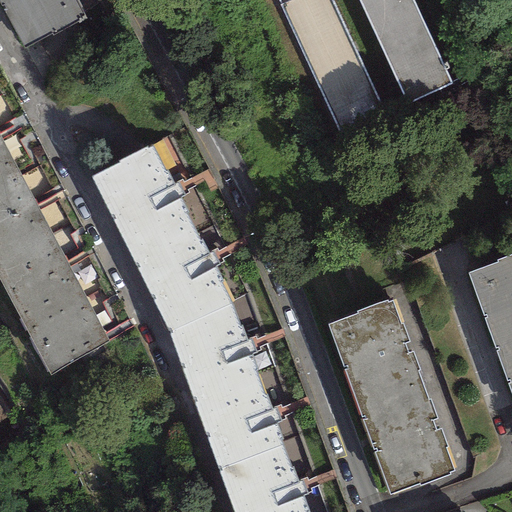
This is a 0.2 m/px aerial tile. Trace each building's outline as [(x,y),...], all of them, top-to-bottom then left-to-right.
[(86,0),(3,0),(29,46),(93,12),(86,0)] [(384,108),(333,0),(281,0),(341,127),(384,108)] [(451,84),(411,0),(363,0),(412,102),(451,84)] [(315,511),(242,300),(157,139),(95,171),(172,321),(237,511),(315,511)] [(0,142),(0,282),(47,372),(105,341),(0,142)] [(511,251),(463,268),(511,407),(511,251)] [(393,291),(322,318),(386,487),(457,460),(393,291)]
